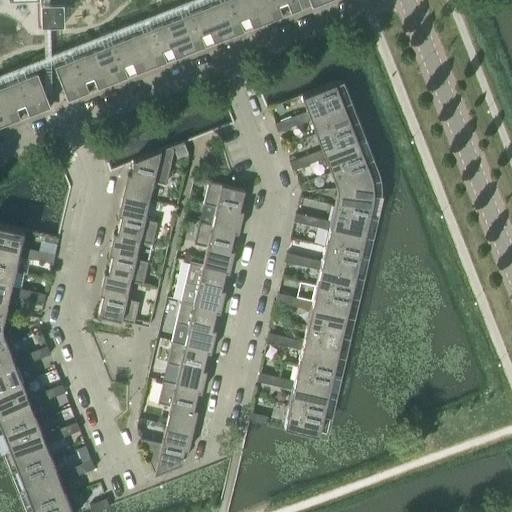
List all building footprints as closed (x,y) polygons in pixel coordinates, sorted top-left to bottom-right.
[(292,10),(303,6),(300,0),(218,0),(56,64),(69,97),(90,89),(88,84),(97,80),(99,85),(129,74),(127,68),(135,65),(137,70),(167,59),(165,53),(174,50),(176,55),(206,43),(204,38),(213,35),(215,40),(245,28),(243,23),(251,20),(253,25),(284,13),(282,8),(290,5),(292,10)] [(42,1),(42,24),(65,23),(65,1),(42,1)] [(36,60),(42,78),(45,77),(45,56),(36,60)] [(30,112),(52,103),(52,94),(47,94),(38,70),(0,85),(0,123),(21,115),(19,110),(28,107),(30,112)] [(311,114),(345,101),(337,80),(303,93),(309,109),(311,114)] [(318,133),(352,120),(345,101),(311,114),(309,109),(293,116),(296,124),(313,118),(318,133)] [(279,131),(296,124),(293,116),(276,122),(279,131)] [(326,152),(360,139),(352,120),(318,133),(324,148),(326,152)] [(333,171),(367,158),(360,139),(326,152),(324,148),(308,154),(311,162),(327,156),(333,171)] [(185,140),(174,144),(175,149),(178,157),(190,152),(185,140)] [(126,179),(123,192),(150,198),(154,180),(167,183),(175,149),(174,144),(134,159),(130,179),(126,179)] [(294,169),(311,162),(308,154),(291,160),(294,169)] [(338,187),(374,184),(374,178),(370,166),(367,158),(333,171),(336,179),(338,187)] [(201,219),(200,220),(240,229),(243,216),(240,215),(246,188),(210,180),(205,202),(217,205),(213,222),(201,219)] [(335,204),(371,212),(373,203),(375,190),(374,184),(338,187),(337,195),(335,204)] [(114,231),(114,232),(153,241),(158,220),(146,217),(150,198),(123,192),(120,206),(123,206),(117,232),(114,231)] [(331,224),(366,232),(371,212),(335,204),(332,220),(331,224)] [(295,220),(312,224),(315,216),(297,212),(295,220)] [(326,244),(362,252),(366,232),(331,224),(332,220),(315,216),(312,224),(330,228),(326,244)] [(191,259),(191,260),(230,269),(233,256),(230,255),(236,230),(239,231),(240,229),(200,220),(195,242),(208,245),(204,262),(191,259)] [(0,222),(0,244),(20,249),(19,254),(36,258),(39,249),(21,245),(25,228),(0,222)] [(105,271),(105,272),(144,281),(149,260),(137,257),(141,240),(153,243),(153,241),(114,232),(111,245),(114,246),(108,271),(105,271)] [(0,244),(0,264),(16,268),(19,254),(20,249),(0,244)] [(322,264),(357,272),(362,252),(326,244),(323,259),(322,264)] [(56,253),(39,249),(36,258),(54,262),(56,253)] [(286,260),(303,264),(305,255),(288,251),(286,260)] [(317,284),(352,292),(357,272),(322,264),(323,259),(305,255),(303,264),(320,268),(317,284)] [(191,260),(182,300),(221,309),(224,296),(221,295),(227,270),(230,271),(230,269),(191,260)] [(0,264),(0,286),(11,289),(10,293),(27,297),(29,288),(12,284),(16,268),(0,264)] [(144,281),(105,272),(102,285),(105,286),(98,313),(135,322),(140,300),(127,297),(131,279),(144,282),(144,281)] [(312,297),(316,284),(304,279),(299,292),(312,297)] [(312,304),(348,312),(352,292),(317,284),(313,300),(312,304)] [(0,286),(0,307),(6,309),(10,293),(11,289),(0,286)] [(29,288),(27,297),(45,301),(47,293),(29,288)] [(276,300),(294,305),(296,296),(278,292),(276,300)] [(308,324),(343,332),(348,312),(312,304),(313,300),(296,296),(294,305),(311,308),(308,324)] [(173,339),(172,340),(212,349),(215,335),(212,335),(218,310),(221,310),(221,309),(182,300),(177,321),(189,324),(185,342),(173,339)] [(303,344),(338,352),(343,332),(308,324),(304,339),(303,344)] [(0,345),(9,342),(5,333),(4,326),(0,325),(0,345)] [(267,340),(285,344),(287,335),(269,331),(267,340)] [(298,364),(334,372),(338,352),(303,344),(304,339),(287,335),(285,344),(302,348),(298,364)] [(163,379),(163,380),(202,389),(205,376),(202,375),(208,350),(211,351),(212,349),(172,340),(167,362),(180,364),(176,382),(163,379)] [(0,345),(0,367),(16,361),(18,365),(34,359),(31,351),(15,357),(9,342),(0,345)] [(31,351),(34,359),(51,353),(48,344),(31,351)] [(0,367),(0,389),(24,380),(18,365),(16,361),(0,367)] [(294,384),(329,392),(334,372),(298,364),(295,379),(294,384)] [(258,380),(275,384),(278,375),(260,371),(258,380)] [(293,388),(289,403),(325,412),(329,392),(294,384),(295,379),(278,375),(275,384),(293,388)] [(0,389),(0,411),(31,399),(33,404),(49,397),(46,389),(29,395),(24,380),(0,389)] [(171,404),(166,423),(193,429),(196,415),(193,415),(199,390),(202,390),(202,389),(163,380),(158,401),(171,404)] [(46,389),(49,397),(66,391),(63,382),(46,389)] [(0,411),(0,419),(5,431),(38,418),(33,404),(31,399),(0,411)] [(325,412),(289,403),(284,425),(320,433),(325,412)] [(249,420),(267,424),(269,415),(251,411),(249,420)] [(5,431),(12,450),(46,437),(48,442),(64,435),(61,427),(44,433),(38,418),(5,431)] [(61,427),(64,435),(81,429),(77,420),(61,427)] [(193,429),(166,423),(162,441),(141,436),(155,472),(182,462),(187,442),(190,442),(193,429)] [(12,450),(19,469),(53,456),(48,442),(46,437),(12,450)] [(19,469),(27,488),(61,475),(62,480),(79,473),(76,465),(59,471),(53,456),(19,469)] [(76,465),(79,473),(96,467),(92,458),(76,465)] [(27,488),(34,508),(68,494),(62,480),(61,475),(27,488)] [(74,511),(68,494),(34,508),(35,511),(74,511)] [(90,503),(93,511),(110,505),(107,496),(90,503)]
